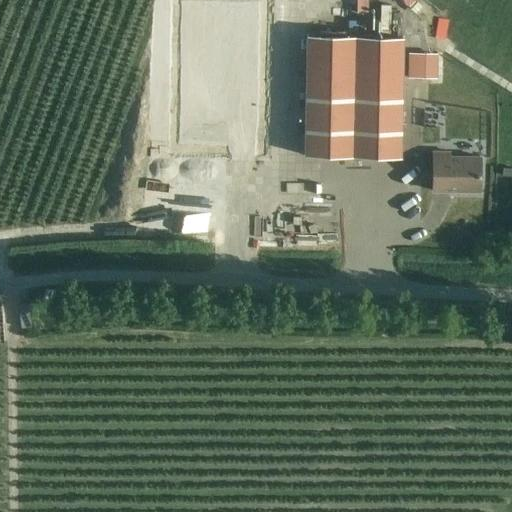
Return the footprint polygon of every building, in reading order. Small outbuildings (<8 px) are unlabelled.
[(176,0),(174,153),(264,155),(267,0),(176,0)] [(306,35),(304,155),(400,157),(403,37),(306,35)] [(429,52),(408,52),(408,77),(429,78),(429,52)] [(423,96),(405,96),(405,109),(423,109),(423,96)] [(449,152),(433,152),(432,191),(479,191),(480,157),(449,156),(449,152)]
